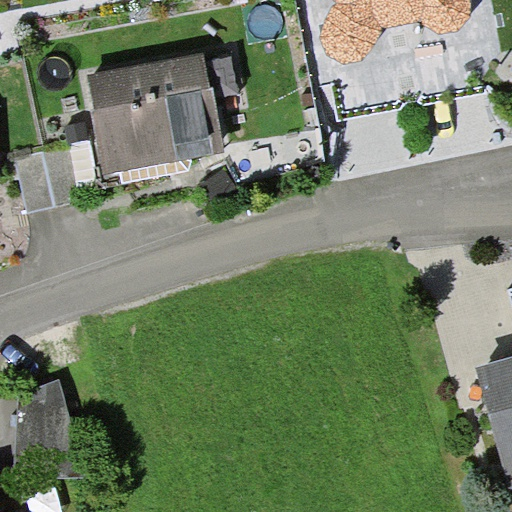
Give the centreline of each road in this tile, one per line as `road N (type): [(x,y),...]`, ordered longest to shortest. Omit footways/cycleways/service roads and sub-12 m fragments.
road 1 (residential): [(389,201),(0,318)]
road 2 (residential): [(511,169),(389,201)]
road 3 (unclassified): [(389,201),(511,204)]
